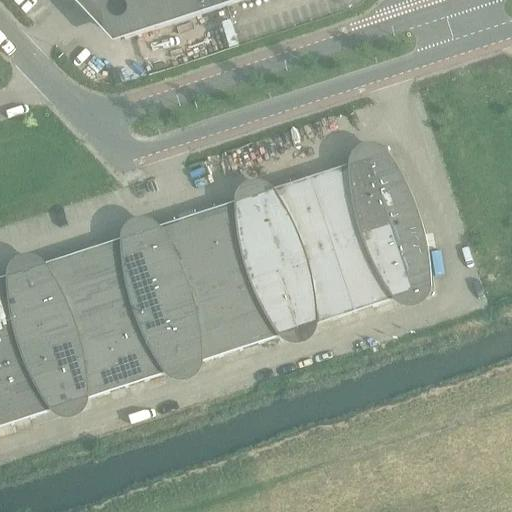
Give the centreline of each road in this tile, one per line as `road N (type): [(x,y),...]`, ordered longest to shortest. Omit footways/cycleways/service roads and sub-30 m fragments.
road 1 (unclassified): [(87,125),(119,159),(428,59)]
road 2 (unclassified): [(415,18),(87,125)]
road 3 (unclassified): [(0,31),(87,125)]
